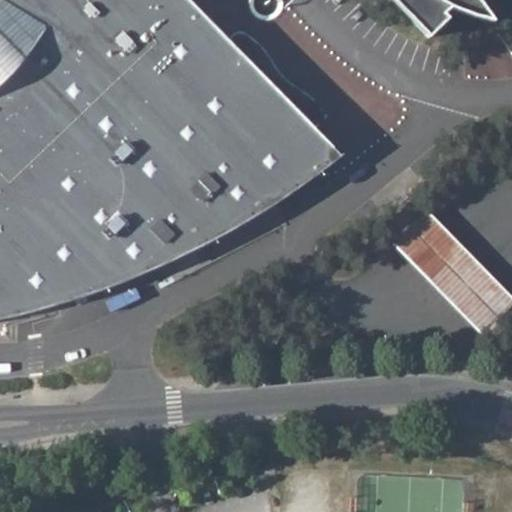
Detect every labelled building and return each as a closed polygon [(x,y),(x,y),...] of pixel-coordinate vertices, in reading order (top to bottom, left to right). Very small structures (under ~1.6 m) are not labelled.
[(0,0),(0,307),(7,308),(7,319),(70,302),(167,264),(156,252),(161,248),(174,240),(202,248),(275,205),(340,157),(231,46),(219,57),(213,51),(218,34),(185,0),(183,2),(180,0),(0,0)] [(388,0),(427,40),(447,20),(443,16),(450,10),(473,19),(493,23),(476,0),(388,0)] [(213,51),(219,57),(231,46),(218,34),(213,51)] [(511,300),(428,215),(394,249),(483,340),(511,311),(511,300)] [(156,252),(167,264),(179,259),(202,248),(174,240),(161,248),(156,252)] [(114,438),(94,439),(95,448),(115,447),(114,438)]
